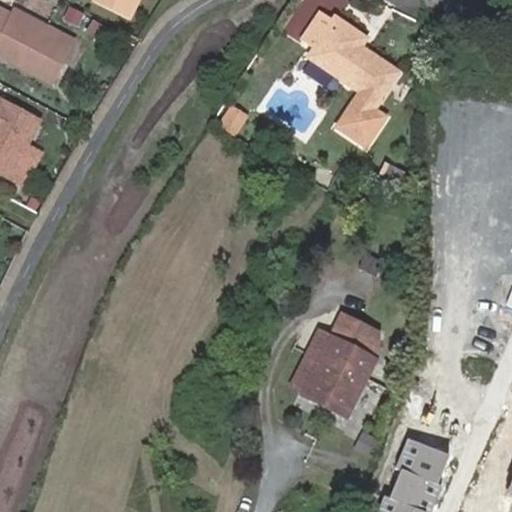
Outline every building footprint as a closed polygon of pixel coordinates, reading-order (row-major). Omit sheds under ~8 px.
[(26,0),(25,0),(21,9),(44,21),(49,12),(26,0)] [(96,0),(95,3),(131,20),(140,0),(96,0)] [(0,46),(1,47),(2,48),(0,51),(0,56),(51,82),(70,45),(41,30),(12,14),(0,7),(0,46)] [(12,14),(41,30),(43,25),(15,10),(12,14)] [(374,112),(373,112),(399,73),(363,48),(366,45),(332,21),(329,27),(319,19),(303,44),(312,52),(304,62),(360,103),(356,108),(352,105),(331,134),(360,154),(381,125),(370,117),(374,112)] [(39,120),(0,99),(0,169),(23,182),(40,151),(26,143),(39,120)] [(249,117),(231,107),(217,128),(235,138),(249,117)] [(28,201),(38,206),(42,197),(33,192),(28,201)] [(383,262),(372,256),(354,289),(366,295),(383,262)] [(259,310),(237,352),(252,359),(274,317),(259,310)] [(345,417),(374,359),(378,330),(344,314),(303,396),(345,417)] [(395,369),(374,359),(345,417),(366,427),(395,369)] [(401,468),(432,482),(446,453),(405,434),(391,463),(401,468)] [(401,468),(387,497),(419,511),(423,511),(436,484),(432,482),(401,468)] [(419,511),(387,497),(381,495),(373,511),(419,511)]
